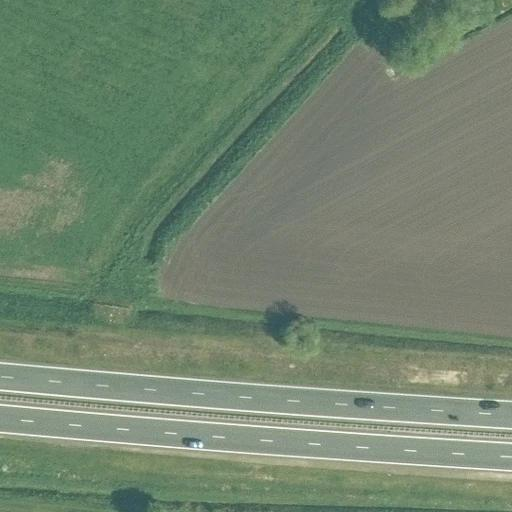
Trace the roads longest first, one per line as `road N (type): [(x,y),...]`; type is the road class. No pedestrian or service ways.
road 1 (trunk): [(511,415),(0,377)]
road 2 (trunk): [(0,419),(511,457)]
